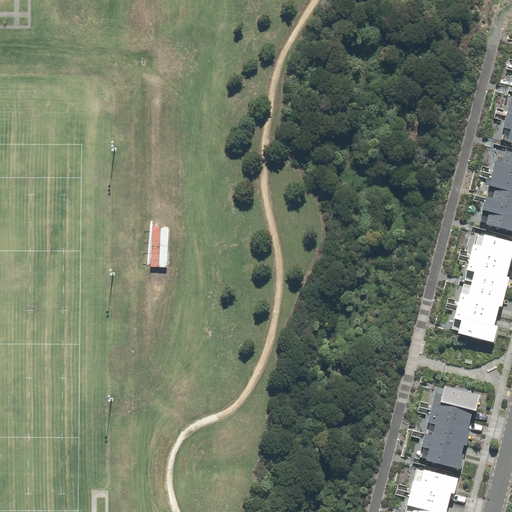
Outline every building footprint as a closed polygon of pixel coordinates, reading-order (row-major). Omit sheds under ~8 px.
[(496,157),(492,171),(511,176),(511,150),(505,148),(502,159),(496,157)] [(495,186),(492,197),(511,202),(511,176),(492,171),(489,185),(495,186)] [(489,211),(486,221),(511,228),(511,202),(492,197),(486,195),(482,209),(489,211)] [(474,243),(470,259),(508,268),(511,251),(511,239),(485,233),(482,245),(474,243)] [(476,268),(471,289),(504,297),(509,277),(506,276),(508,268),(470,259),(468,266),(476,268)] [(455,314),(462,316),(494,324),(499,305),(502,305),(504,297),(471,289),(470,294),(461,292),(455,314)] [(494,324),(462,316),(458,332),(494,340),(497,325),(494,324)] [(436,393),(432,407),(470,417),(472,408),(476,409),(480,393),(445,384),(442,394),(436,393)] [(435,422),(432,433),(463,441),(468,442),(472,426),(468,425),(470,417),(432,407),(429,420),(435,422)] [(429,446),(426,457),(457,465),(462,467),(466,451),(461,450),(463,441),(432,433),(426,431),(423,445),(429,446)] [(417,466),(411,490),(448,500),(450,492),(454,493),(458,477),(417,466)] [(411,490),(405,511),(449,511),(450,510),(446,508),(448,500),(411,490)]
